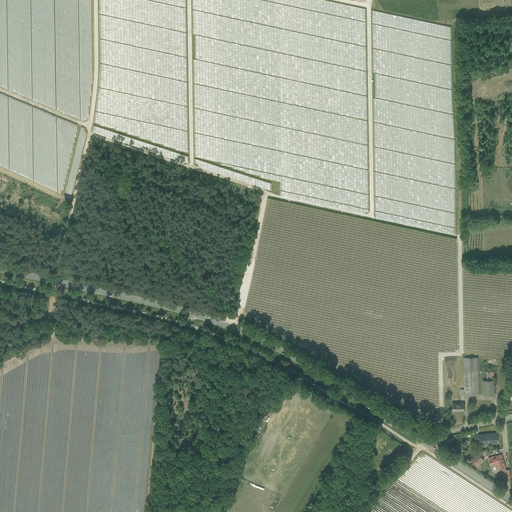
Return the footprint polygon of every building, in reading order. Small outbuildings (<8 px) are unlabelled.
[(478,395),(478,390),(478,358),(463,358),(464,389),(460,389),(460,396),(464,396),(478,395)] [(486,379),(494,379),(494,371),(486,371),(486,379)] [(494,395),(494,390),(494,380),(486,380),(482,380),(482,390),(482,395),(494,395)] [(463,403),(458,403),(452,403),(452,406),(452,411),(463,411),(463,403)] [(475,435),(475,440),(475,441),(480,441),(480,445),(497,443),(497,433),(479,435),(479,434),(475,435)] [(478,454),(471,461),(474,464),(481,457),(478,454)] [(506,470),(505,467),(501,454),(495,456),(494,456),(488,458),(490,461),(489,461),(490,462),(491,466),(495,465),(496,470),(501,468),(503,472),(502,472),(503,476),(505,476),(505,481),(509,481),(508,470),(506,470)]
